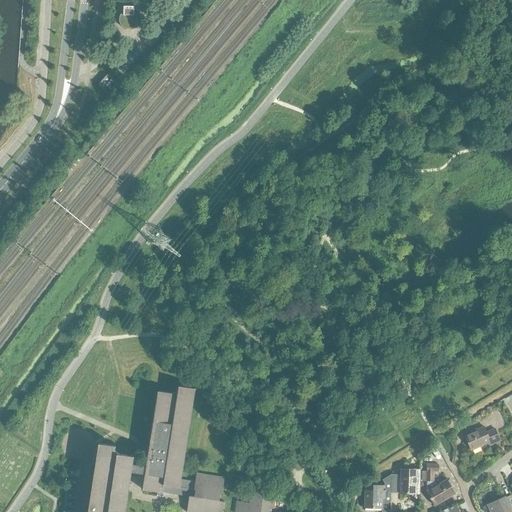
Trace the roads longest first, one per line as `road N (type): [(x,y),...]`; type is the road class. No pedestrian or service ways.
road 1 (tertiary): [(52,126),(75,79),(84,0)]
road 2 (tertiary): [(71,0),(52,126)]
